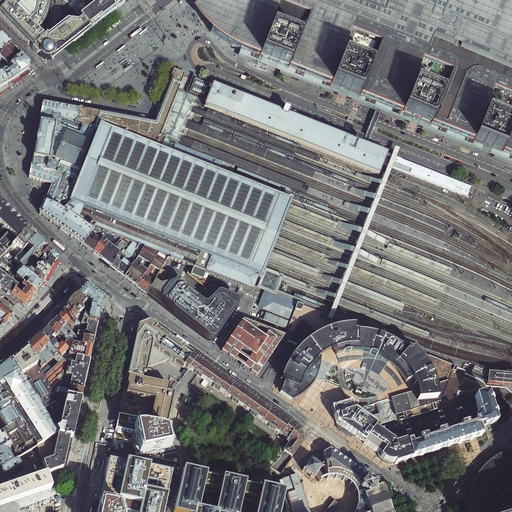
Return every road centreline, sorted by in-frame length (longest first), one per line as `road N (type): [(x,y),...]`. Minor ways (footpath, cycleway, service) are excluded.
road 1 (tertiary): [(122,297),(423,511)]
road 2 (residential): [(511,176),(269,80),(226,60),(208,40),(191,44),(189,57)]
road 3 (residential): [(189,57),(195,67),(511,188)]
road 4 (residential): [(83,484),(122,297)]
road 5 (residential): [(189,57),(164,64),(139,108),(66,95),(53,82)]
road 6 (tertiary): [(53,82),(162,4)]
road 7 (tertiary): [(0,174),(28,217),(82,267)]
